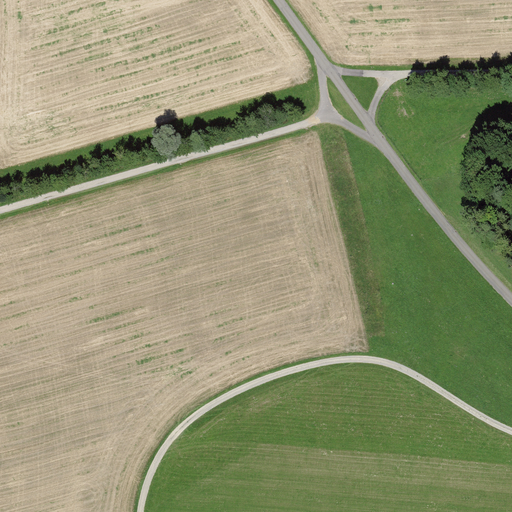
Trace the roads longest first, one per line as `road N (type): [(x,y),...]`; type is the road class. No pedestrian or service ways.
road 1 (track): [(0,209),(314,120),(335,118),(375,136),(376,103),(408,72),(511,68)]
road 2 (track): [(141,511),(151,472),(182,426),(251,385),(334,362),(371,361),(408,374),(511,435)]
road 3 (unclassified): [(511,296),(375,136),(276,0)]
road 4 (track): [(314,120),(318,57),(349,69),(408,72)]
